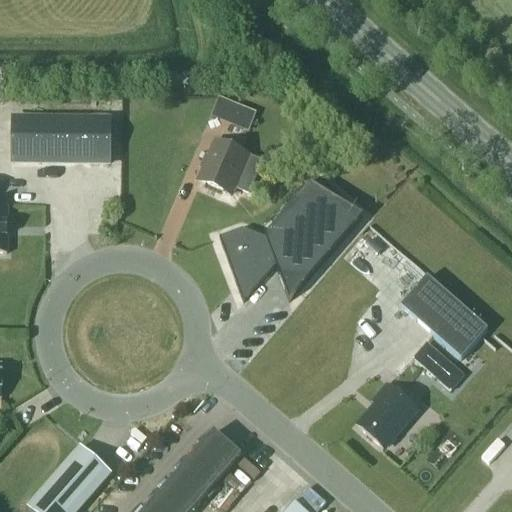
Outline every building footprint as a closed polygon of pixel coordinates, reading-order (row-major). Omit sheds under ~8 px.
[(216,115),(254,131),(262,112),(224,97),(216,115)] [(12,121),(12,163),(110,164),(110,123),(12,121)] [(248,196),(262,164),(216,144),(199,183),(230,197),(233,190),(248,196)] [(242,230),(219,239),(243,304),(275,268),(289,303),(362,219),(317,179),(264,240),(242,230)] [(426,279),(400,309),(461,362),(487,332),(426,279)] [(436,381),(450,365),(437,353),(423,370),(436,381)] [(395,438),(417,413),(388,387),(373,404),(376,407),(358,429),(383,451),(385,448),(388,448),(395,440),(395,438)] [(193,511),(241,458),(214,434),(145,511),(193,511)] [(26,510),(29,511),(78,511),(110,476),(80,449),(26,510)] [(231,479),(240,489),(254,476),(245,466),(231,479)]
